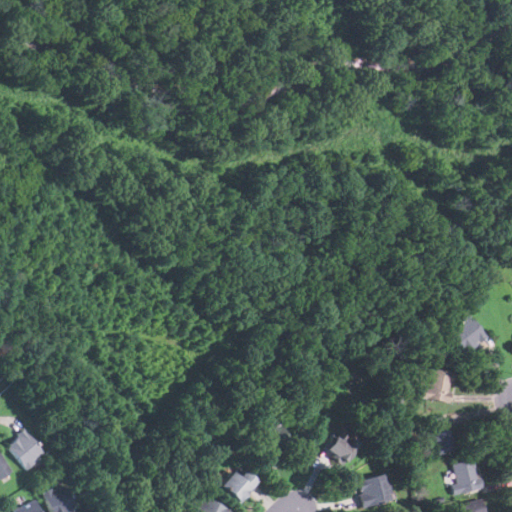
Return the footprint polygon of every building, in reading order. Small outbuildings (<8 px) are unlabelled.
[(485,334),(467,314),(446,333),(464,353),(485,334)] [(452,370),(429,367),(425,398),(448,401),(452,370)] [(427,416),(434,453),(451,449),(443,412),(427,416)] [(262,456),(287,443),(276,420),(250,433),(262,456)] [(323,447),(341,461),(356,442),(339,428),(323,447)] [(21,466),(40,454),(24,429),(5,441),(21,466)] [(0,474),(8,469),(0,457),(0,474)] [(472,457),(450,462),(455,483),(449,484),(451,493),(479,487),(472,457)] [(235,474),(231,469),(219,482),(236,499),(255,480),(242,467),(235,474)] [(390,498),(383,471),(353,480),(361,506),(390,498)] [(74,511),(63,483),(41,491),(48,511),(74,511)] [(193,511),(228,511),(230,509),(201,495),(193,511)] [(459,502),(461,511),(485,511),(482,497),(459,502)] [(12,511),(38,511),(32,499),(11,509),(12,511)]
